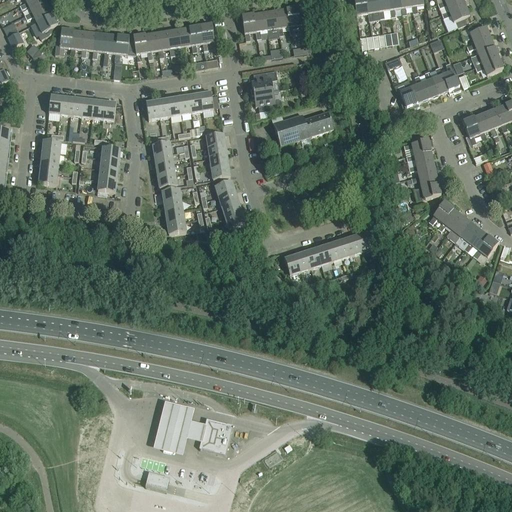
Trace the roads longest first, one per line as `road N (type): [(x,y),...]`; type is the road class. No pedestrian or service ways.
road 1 (primary): [(0,346),(250,394),(511,481)]
road 2 (primary): [(511,454),(266,371),(0,320)]
road 3 (residential): [(74,209),(131,210),(137,184),(127,88)]
road 4 (residential): [(74,209),(19,200),(31,81)]
road 5 (residential): [(248,195),(350,162),(367,218)]
road 6 (residential): [(248,195),(267,249),(367,218)]
road 7 (residential): [(511,245),(480,218),(435,116)]
road 8 (tertiary): [(216,0),(107,18),(70,0)]
road 9 (residential): [(227,73),(248,195)]
